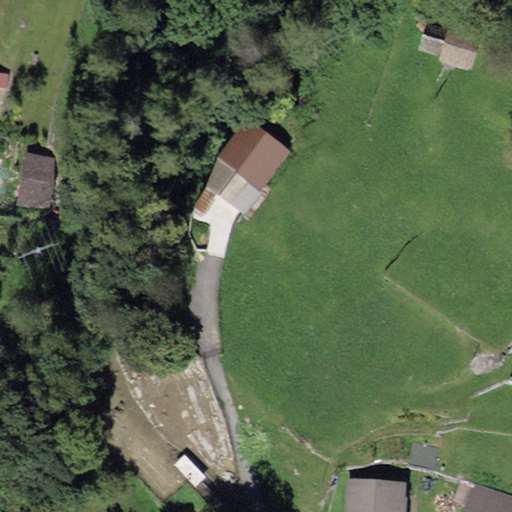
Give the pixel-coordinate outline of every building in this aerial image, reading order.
[(479,45),(432,27),(422,52),(469,70),(479,45)] [(301,162),(260,133),(216,195),(257,224),(301,162)] [(53,164),(33,161),(30,181),(50,183),(53,164)] [(442,454),(419,448),(416,464),(438,470),(442,454)] [(400,511),(402,486),(350,482),(348,511),(400,511)] [(511,511),(511,501),(471,488),(464,509),(473,511),(511,511)]
